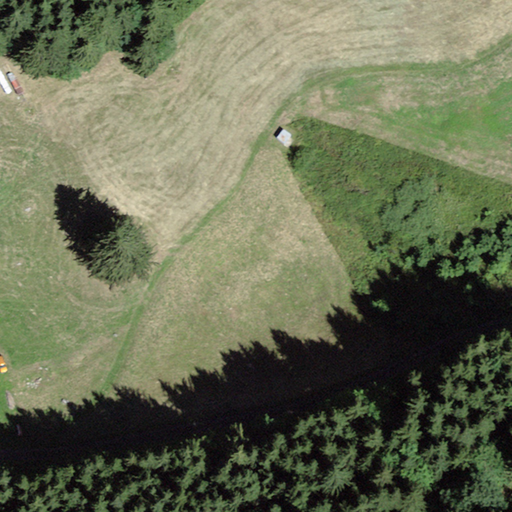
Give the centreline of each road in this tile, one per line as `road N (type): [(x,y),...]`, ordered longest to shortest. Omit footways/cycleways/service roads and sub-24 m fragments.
road 1 (track): [(78,448),(163,262),(231,192),(286,103),(340,76),(443,64),(511,30)]
road 2 (track): [(0,458),(164,436),(331,397),(490,321),(511,319)]
